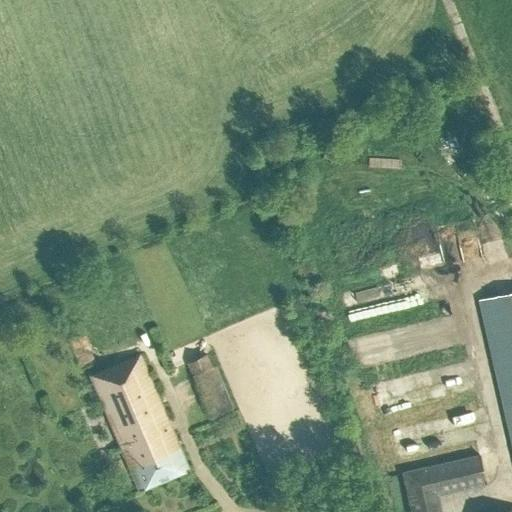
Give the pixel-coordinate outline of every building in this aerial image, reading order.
[(477,262),(469,220),(427,228),(424,217),(400,222),(399,217),(334,230),(341,269),(378,262),(414,255),(415,260),(438,256),(440,268),(459,264),(459,265),(477,262)] [(511,291),(478,299),(511,448),(511,291)] [(205,353),(186,361),(191,373),(210,365),(205,353)] [(139,354),(89,375),(139,490),(188,469),(139,354)] [(393,404),(406,402),(403,386),(368,392),(373,415),(394,411),(393,404)] [(414,457),(456,444),(449,424),(408,437),(414,457)] [(485,484),(478,454),(402,472),(411,511),(441,511),(438,495),(485,484)] [(103,477),(83,484),(88,497),(107,491),(103,477)]
